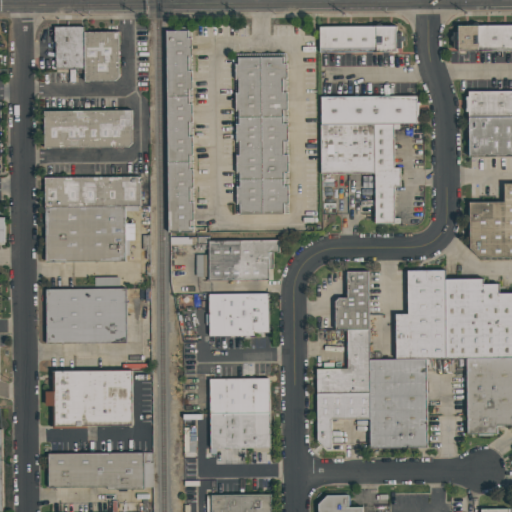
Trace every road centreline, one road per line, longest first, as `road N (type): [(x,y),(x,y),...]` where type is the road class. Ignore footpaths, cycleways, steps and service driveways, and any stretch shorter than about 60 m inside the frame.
road 1 (residential): [(23,0),(27,511)]
road 2 (residential): [(330,251),(313,258),(293,290),(296,511)]
road 3 (residential): [(428,0),(429,57),(446,121),(447,222),(441,239),(417,251)]
road 4 (residential): [(296,474),(494,473)]
